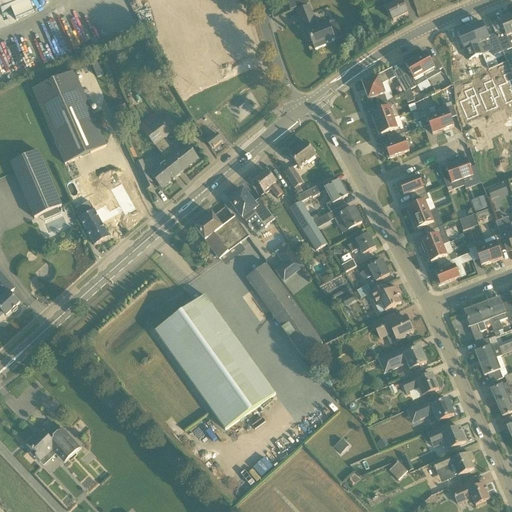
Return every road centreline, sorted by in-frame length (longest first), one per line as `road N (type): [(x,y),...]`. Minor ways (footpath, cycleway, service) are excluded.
road 1 (secondary): [(0,374),(298,111)]
road 2 (secondary): [(314,102),(448,18),(496,0)]
road 3 (residential): [(511,496),(426,309)]
road 4 (residential): [(426,309),(364,188)]
